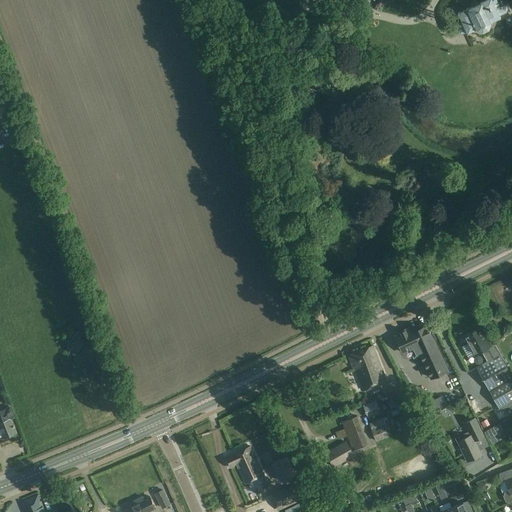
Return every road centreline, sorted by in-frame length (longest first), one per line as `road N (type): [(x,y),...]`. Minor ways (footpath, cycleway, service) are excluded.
road 1 (secondary): [(156,423),(511,250)]
road 2 (unknown): [(256,105),(268,48),(306,12),(361,5),(438,10),(465,0)]
road 3 (unknown): [(320,303),(258,138),(256,105)]
road 4 (secondary): [(0,488),(156,423)]
